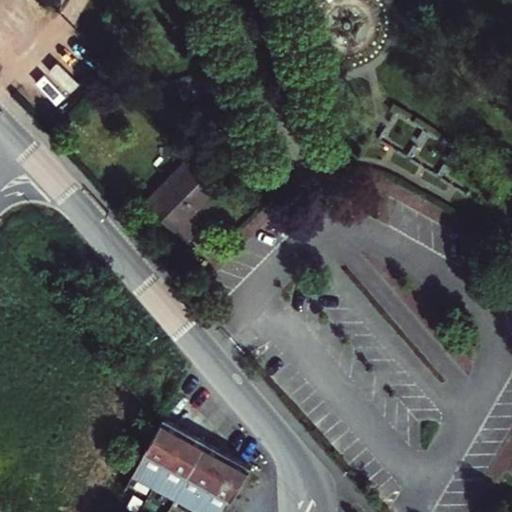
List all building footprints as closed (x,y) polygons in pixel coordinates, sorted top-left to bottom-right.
[(187,165),(148,208),(188,246),(200,233),(191,225),(209,205),(210,207),(221,196),(187,165)] [(153,483),(185,427),(161,416),(132,473),(153,483)] [(153,483),(175,495),(205,438),(185,427),(153,483)] [(175,495),(197,507),(228,451),(205,438),(175,495)] [(197,507),(206,511),(224,511),(251,463),(228,451),(197,507)]
